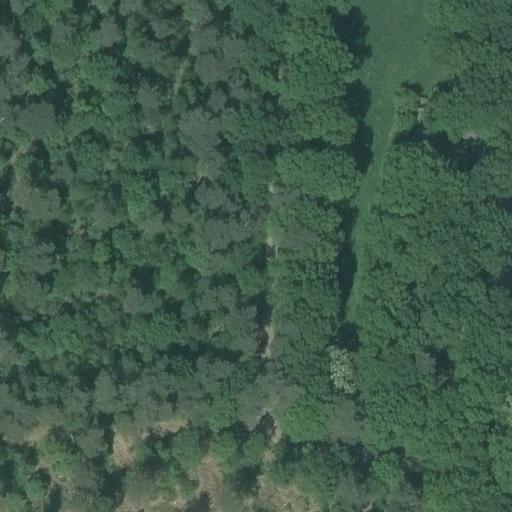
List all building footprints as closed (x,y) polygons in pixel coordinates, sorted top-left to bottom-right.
[(403,152),(435,158),(445,105),(413,99),(403,152)] [(455,142),(481,145),(484,124),(458,120),(455,142)] [(435,222),(469,229),(473,212),(470,211),(474,193),(459,190),(455,209),(422,202),(419,214),(436,218),(435,222)] [(499,270),(500,296),(511,296),(511,269),(499,270)] [(399,273),(397,296),(406,297),(409,274),(399,273)]
